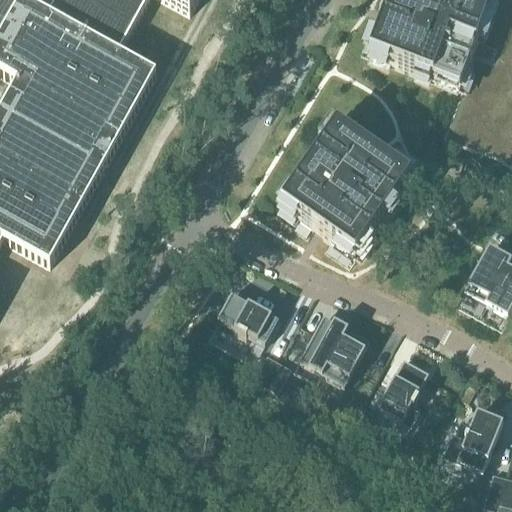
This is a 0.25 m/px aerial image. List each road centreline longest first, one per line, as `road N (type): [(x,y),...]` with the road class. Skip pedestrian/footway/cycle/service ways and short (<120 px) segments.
road 1 (residential): [(196,218),(288,271),(455,344),(511,380)]
road 2 (residential): [(28,511),(196,218)]
road 3 (residential): [(196,218),(322,0)]
